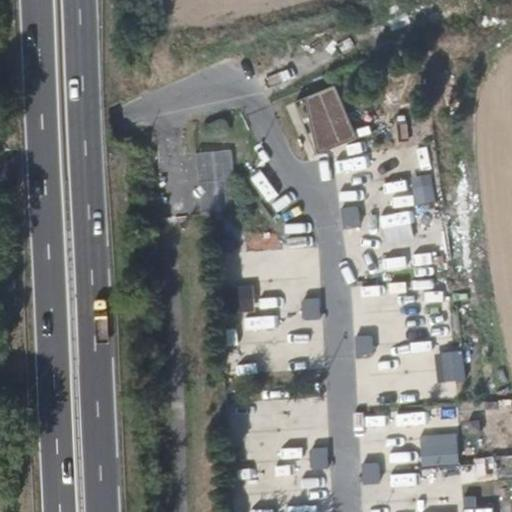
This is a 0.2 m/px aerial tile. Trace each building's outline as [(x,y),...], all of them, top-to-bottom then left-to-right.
[(358,136),(334,84),(304,97),(319,154),(358,136)] [(319,154),(304,97),(294,102),(318,154),(319,154)] [(233,153),(197,157),(205,217),(240,214),(233,153)] [(370,153),(336,158),(338,172),(372,167),(370,153)] [(267,202),(278,193),(260,169),(249,178),(267,202)] [(360,204),(355,205),(360,225),(365,224),(365,214),(360,204)] [(360,225),(355,205),(345,207),(349,228),(360,225)] [(386,244),(417,238),(412,209),(381,214),(386,244)] [(286,225),(288,246),(307,244),(305,223),(286,225)] [(230,277),(249,275),(246,254),(227,256),(230,277)] [(317,319),(316,298),(305,299),(307,320),(317,319)] [(364,334),(354,335),(356,356),(367,355),(364,334)] [(369,334),(364,334),(367,355),(372,355),(373,344),(369,334)] [(443,386),(436,386),(437,396),(454,395),(452,368),(441,368),(443,386)] [(456,434),(420,437),(422,468),(458,465),(456,434)] [(331,468),(329,448),(318,449),(320,470),(331,468)] [(320,470),(318,449),(313,449),(312,460),(315,470),(320,470)] [(247,461),(271,461),(271,450),(247,450),(247,461)] [(376,461),(365,462),(367,483),(378,482),(376,461)] [(381,461),(376,461),(378,482),(383,482),(384,471),(381,461)] [(394,473),(395,486),(427,484),(426,471),(394,473)]
